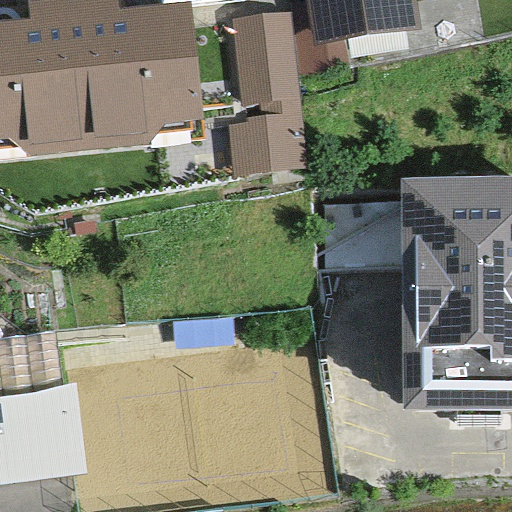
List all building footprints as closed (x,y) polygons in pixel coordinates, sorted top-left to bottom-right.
[(384,0),(286,0),(294,52),(391,38),(384,0)] [(153,7),(0,24),(0,156),(168,138),(153,7)] [(269,31),(208,32),(209,174),(270,174),(269,31)] [(511,182),(410,184),(414,397),(511,395),(511,182)] [(55,406),(0,412),(0,493),(64,486),(55,406)]
